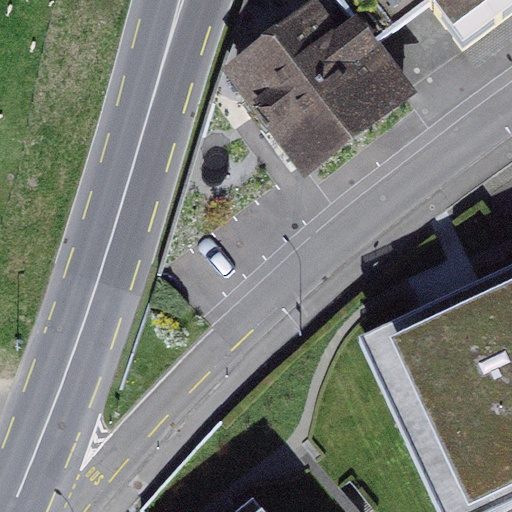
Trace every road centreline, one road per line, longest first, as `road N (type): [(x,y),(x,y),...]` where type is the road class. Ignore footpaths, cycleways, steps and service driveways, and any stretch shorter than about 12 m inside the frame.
road 1 (residential): [(56,511),(263,309),(511,111)]
road 2 (primary): [(183,0),(78,344),(13,511)]
